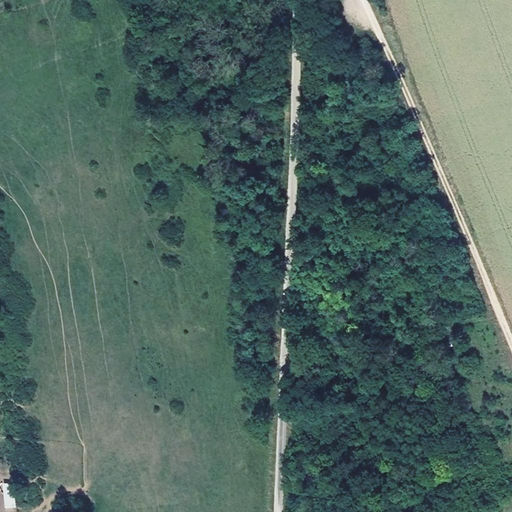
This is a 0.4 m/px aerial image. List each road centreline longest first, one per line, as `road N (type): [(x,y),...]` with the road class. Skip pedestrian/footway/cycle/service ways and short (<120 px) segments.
road 1 (residential): [(299,0),(278,511)]
road 2 (track): [(368,0),(511,347)]
